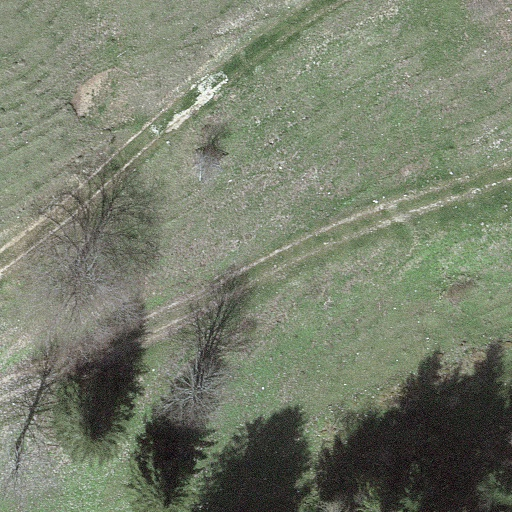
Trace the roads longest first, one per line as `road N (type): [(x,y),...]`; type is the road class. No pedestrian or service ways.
road 1 (track): [(0,396),(511,172)]
road 2 (track): [(0,264),(65,222),(310,0)]
